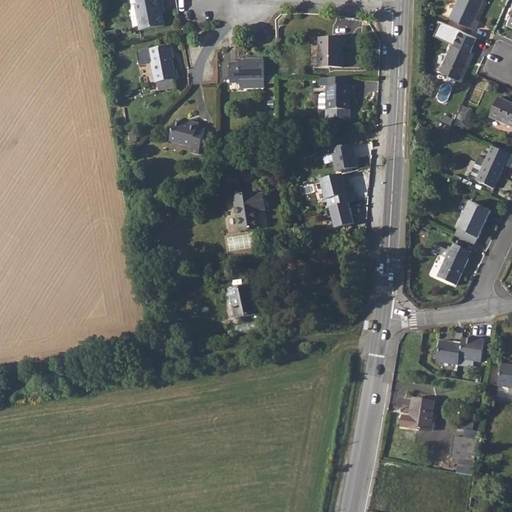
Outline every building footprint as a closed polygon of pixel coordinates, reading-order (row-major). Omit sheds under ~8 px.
[(135,0),(139,25),(165,21),(163,7),(160,8),(158,0),(135,0)] [(480,8),(483,1),(480,0),(458,0),(450,19),(473,31),(478,22),(472,19),(477,7),(480,8)] [(345,41),(345,33),(320,32),(319,48),(317,48),(317,62),(341,63),(343,42),(345,41)] [(469,53),(472,46),(457,38),(454,47),(452,45),(439,72),(458,81),(471,55),(469,53)] [(177,70),(173,45),(138,52),(141,64),(154,61),(157,83),(181,79),(180,70),(177,70)] [(267,81),(266,53),(241,53),(240,56),(231,55),(232,76),(241,76),(245,82),(267,81)] [(349,80),(350,72),(321,71),(321,80),(326,80),(326,90),(321,90),(319,92),(319,104),(327,104),(326,117),(350,118),(350,105),(351,80),(349,80)] [(511,103),(498,97),(488,117),(511,128),(511,103)] [(464,127),(471,109),(463,106),(457,125),(464,127)] [(191,117),(177,112),(169,134),(191,141),(190,145),(199,148),(208,123),(199,120),(199,117),(191,114),(191,117)] [(351,140),(330,143),(334,166),(356,162),(351,140)] [(492,190),(505,164),(488,155),(486,155),(483,155),(481,155),(479,157),(478,159),(468,179),(492,190)] [(340,170),(319,175),(327,203),(347,198),(354,196),(351,185),(345,186),(340,170)] [(247,190),(246,188),(225,193),(233,227),(255,221),(249,199),(253,198),(251,189),(247,190)] [(327,203),(324,204),(326,213),(330,212),(333,223),(352,218),(347,198),(327,203)] [(489,212),(470,202),(455,229),(475,238),(489,212)] [(462,257),(465,250),(452,243),(448,251),(445,249),(433,275),(452,283),(464,258),(462,257)] [(259,313),(253,284),(231,290),(238,318),(259,313)] [(441,338),(438,359),(459,363),(460,356),(482,359),(485,337),(478,336),(477,337),(464,335),(463,340),(454,339),(454,340),(441,338)] [(511,363),(503,362),(498,384),(511,386),(511,363)] [(431,425),(435,395),(414,392),(413,408),(405,407),(404,420),(431,425)] [(464,428),(475,429),(476,418),(465,416),(464,428)] [(473,476),(480,431),(466,429),(464,437),(455,436),(452,458),(459,458),(456,472),(473,476)]
